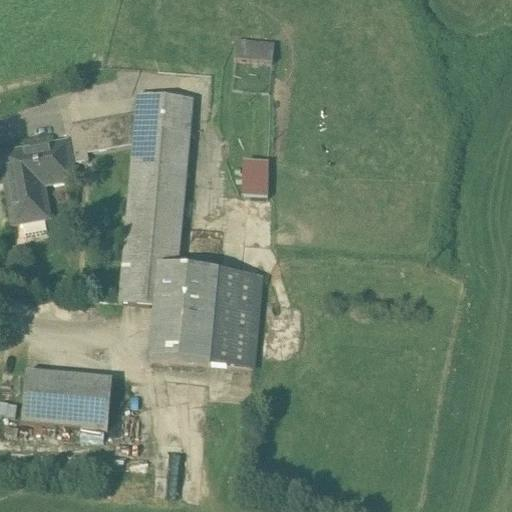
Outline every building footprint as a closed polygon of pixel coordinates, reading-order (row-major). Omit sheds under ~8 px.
[(275,64),(276,43),(237,42),(236,62),(275,64)] [(153,301),(156,268),(174,269),(191,99),(142,94),(121,297),(153,301)] [(62,141),(0,156),(0,163),(17,230),(50,222),(41,184),(71,177),(62,141)] [(270,162),(241,160),(238,198),(266,201),(270,162)] [(174,269),(156,268),(153,301),(148,354),(253,364),(261,278),(174,269)] [(112,379),(26,370),(20,423),(106,432),(112,379)]
